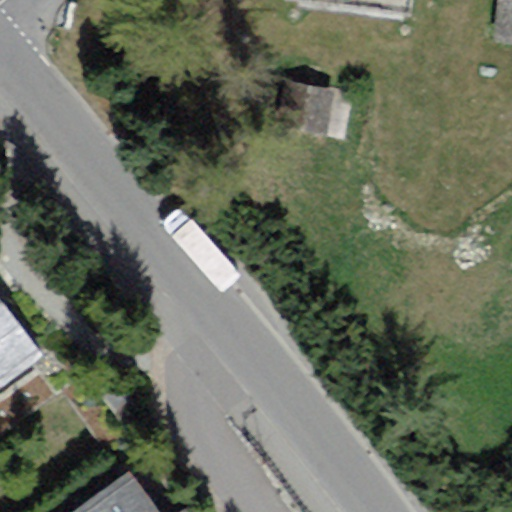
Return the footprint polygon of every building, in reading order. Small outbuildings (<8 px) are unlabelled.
[(382,0),(285,0),(381,14),(382,0)] [(511,0),(494,0),(491,52),(511,52),(511,0)] [(349,101),(279,94),(275,140),(344,146),(349,101)] [(0,395),(33,372),(0,326),(0,395)] [(136,511),(118,485),(76,511),(136,511)]
